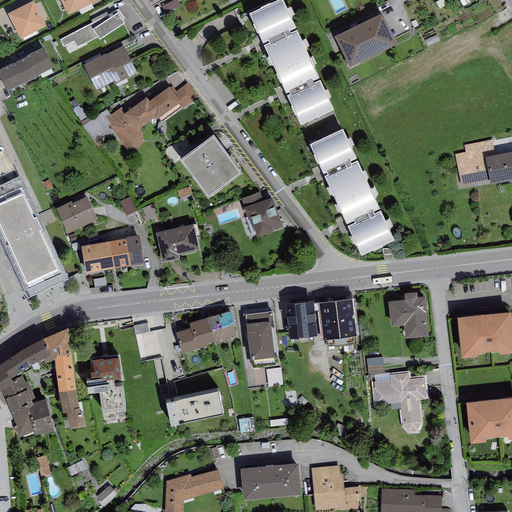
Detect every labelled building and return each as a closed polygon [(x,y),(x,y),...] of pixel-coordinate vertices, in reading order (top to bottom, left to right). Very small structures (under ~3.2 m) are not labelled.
[(59,0),(68,16),(94,4),(93,3),(98,0),(59,0)] [(282,1),(249,17),(258,36),(264,48),(291,36),(289,33),(296,31),(282,1)] [(33,3),(8,16),(20,41),(46,28),(33,3)] [(92,23),(60,40),(63,47),(74,41),(77,48),(97,38),(99,41),(125,24),(121,20),(125,18),(119,9),(109,14),(92,23)] [(91,21),(92,23),(109,14),(108,12),(91,21)] [(382,16),(334,38),(349,69),(397,47),(382,16)] [(297,33),(291,36),(264,48),(265,50),(281,86),(288,101),(300,128),(333,113),(320,83),(314,86),(313,84),(319,81),(297,33)] [(437,35),(425,40),(427,47),(440,42),(437,35)] [(258,36),(252,40),(258,54),(265,50),(264,48),(258,36)] [(105,55),(83,66),(96,92),(113,83),(114,86),(137,74),(123,47),(106,56),(105,55)] [(43,49),(27,57),(38,78),(53,69),(43,49)] [(27,57),(12,65),(23,85),(38,78),(27,57)] [(0,80),(7,93),(23,85),(12,65),(0,70),(0,80)] [(169,88),(149,103),(160,118),(158,119),(161,123),(182,108),(182,109),(197,98),(187,84),(173,94),(169,88)] [(281,104),(288,101),(281,86),(274,89),(281,104)] [(160,118),(149,103),(146,99),(125,114),(121,108),(111,116),(107,119),(111,125),(110,126),(127,152),(131,152),(134,151),(138,149),(139,147),(141,144),(142,141),(142,136),(141,133),(139,131),(139,130),(155,119),(156,121),(158,119),(160,118)] [(79,105),(73,110),(81,121),(88,117),(79,105)] [(111,116),(106,110),(91,121),(83,127),(92,139),(110,126),(111,125),(107,119),(111,116)] [(80,123),(83,127),(91,121),(90,117),(80,123)] [(344,132),(310,147),(318,167),(324,179),(351,167),(350,164),(357,161),(344,132)] [(180,163),(209,202),(242,177),(214,138),(180,163)] [(492,140),(464,146),(465,153),(455,155),(460,186),(489,181),(490,186),(511,182),(511,152),(495,156),(492,140)] [(357,164),(351,167),(324,179),(325,181),(341,216),(349,231),(361,259),(394,243),(380,213),(374,215),(373,214),(380,212),(357,164)] [(318,167),(312,170),(319,184),(325,181),(324,179),(318,167)] [(20,177),(0,186),(0,240),(27,299),(68,280),(20,177)] [(190,187),(177,191),(179,199),(192,194),(190,187)] [(242,200),(245,209),(264,202),(260,193),(242,200)] [(130,197),(119,203),(126,217),(137,212),(130,197)] [(71,202),(56,210),(68,234),(97,220),(86,198),(72,205),(71,202)] [(245,209),(244,210),(248,220),(251,219),(258,238),(283,229),(272,200),(264,202),(245,209)] [(158,216),(153,204),(141,209),(146,221),(158,216)] [(349,231),(341,216),(334,219),(343,235),(349,231)] [(193,225),(156,234),(162,264),(180,260),(179,255),(199,251),(193,225)] [(80,247),(85,275),(144,265),(139,237),(80,247)] [(409,302),(392,303),(394,325),(410,324),(411,335),(429,334),(426,297),(419,298),(418,293),(408,294),(409,302)] [(352,301),(324,305),(329,339),(357,335),(352,301)] [(312,304),(289,307),(292,334),(315,332),(312,304)] [(230,305),(207,313),(210,324),(212,323),(215,336),(236,329),(233,319),(235,318),(230,305)] [(511,334),(509,305),(459,311),(463,347),(511,341),(511,334)] [(210,324),(207,313),(189,318),(191,323),(176,328),(182,349),(207,342),(206,339),(215,336),(212,323),(210,324)] [(68,321),(43,332),(50,347),(44,352),(45,356),(54,353),(57,349),(71,347),(68,321)] [(272,321),(250,324),(255,358),(277,355),(272,321)] [(138,333),(152,331),(150,323),(137,325),(138,333)] [(22,343),(1,357),(11,371),(31,358),(44,352),(50,347),(43,332),(22,343)] [(76,383),(71,347),(57,349),(54,353),(58,385),(76,383)] [(121,356),(94,359),(96,369),(92,369),(93,380),(103,379),(105,391),(125,389),(121,356)] [(0,357),(0,384),(14,376),(13,375),(11,371),(1,357),(0,357)] [(271,384),(285,383),(284,366),(269,368),(271,384)] [(409,370),(390,373),(390,378),(373,380),(375,404),(400,399),(402,423),(408,431),(418,429),(421,421),(419,398),(427,397),(424,375),(409,377),(409,370)] [(22,371),(13,375),(14,376),(0,384),(6,394),(27,384),(28,386),(31,385),(28,376),(25,377),(22,371)] [(76,383),(58,385),(62,406),(67,406),(69,421),(85,419),(83,405),(82,405),(81,400),(79,401),(76,383)] [(27,384),(6,394),(18,423),(14,424),(18,432),(34,427),(29,401),(33,399),(33,397),(28,386),(27,384)] [(217,384),(166,395),(172,421),(223,410),(217,384)] [(511,391),(469,396),(473,433),(511,428),(511,391)] [(46,393),(33,397),(33,399),(29,401),(34,427),(35,430),(54,426),(46,393)] [(257,417),(242,417),(243,431),(258,430),(257,417)] [(46,454),(36,456),(40,475),(50,473),(46,454)] [(81,458),(66,466),(71,475),(86,466),(81,458)] [(300,466),(244,471),(246,499),(302,494),(300,466)] [(344,468),(316,470),(318,510),(346,508),(344,468)] [(183,511),(183,499),(224,488),(220,471),(192,479),(192,477),(169,483),(168,511),(183,511)] [(97,495),(105,504),(118,491),(110,483),(97,495)] [(385,492),(384,511),(441,511),(442,497),(413,496),(413,493),(385,492)]
